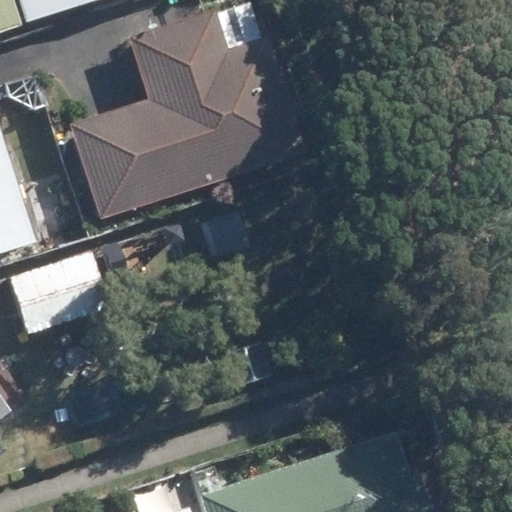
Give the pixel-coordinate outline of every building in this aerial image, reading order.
[(0,0),(0,33),(17,27),(7,0),(0,0)] [(13,0),(21,25),(101,0),(13,0)] [(125,43),(145,105),(70,130),(100,221),(300,157),(286,112),(308,105),(295,62),(272,69),(263,42),(258,43),(244,5),(125,43)] [(0,254),(30,245),(0,152),(0,254)] [(87,255),(5,280),(24,338),(105,313),(87,255)] [(424,511),(415,481),(405,484),(391,436),(196,498),(200,511),(424,511)]
